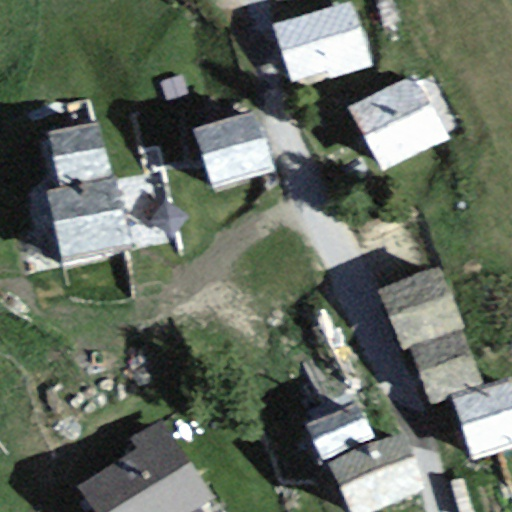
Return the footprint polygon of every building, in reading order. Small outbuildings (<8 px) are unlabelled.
[(355,17),(284,39),(303,98),(373,76),(355,17)] [(421,90),(360,120),(391,180),(451,149),(421,90)] [(261,125),(209,140),(226,199),(278,184),(261,125)] [(101,136),(57,147),(68,193),(112,183),(101,136)] [(118,192),(54,207),(68,268),(132,253),(118,192)] [(445,280),(393,300),(415,356),(467,337),(445,280)] [(467,344),(421,362),(441,412),(487,394),(467,344)] [(511,392),(511,389),(462,407),(482,463),(511,451),(511,392)] [(361,420),(321,441),(338,474),(378,453),(361,420)] [(151,462),(94,498),(103,511),(205,511),(213,507),(167,432),(142,448),(151,462)] [(406,449),(344,475),(359,511),(402,511),(428,501),(406,449)]
